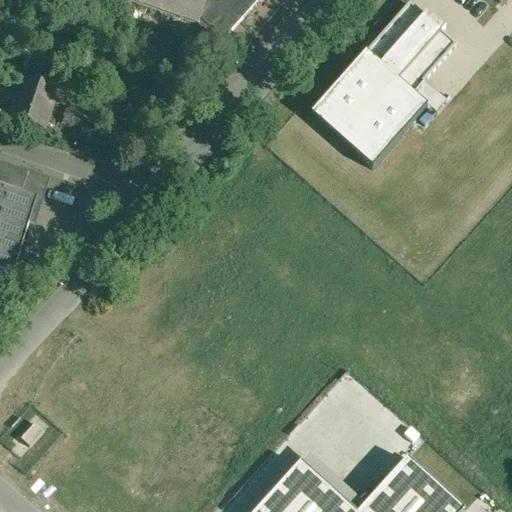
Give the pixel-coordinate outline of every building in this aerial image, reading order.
[(123,0),(123,1),(121,0),(101,0),(100,5),(193,37),(193,38),(219,46),(260,0),(123,0)] [(410,4),(310,117),(371,171),(426,109),(412,97),(457,47),(442,34),(445,31),(426,14),(424,17),(410,4)] [(61,80),(41,74),(37,86),(58,92),(61,80)] [(37,86),(25,82),(13,120),(46,130),(58,92),(37,86)] [(29,175),(0,165),(0,270),(13,275),(38,199),(23,194),(29,175)] [(35,425),(21,440),(29,448),(43,433),(35,425)] [(304,459),(255,511),(462,511),(468,506),(410,453),(359,509),(304,459)]
